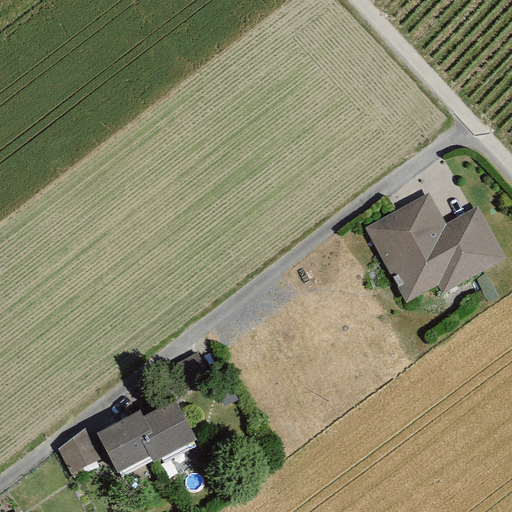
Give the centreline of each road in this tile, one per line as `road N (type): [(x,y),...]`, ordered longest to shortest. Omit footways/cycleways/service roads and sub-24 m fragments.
road 1 (residential): [(0,486),(474,125)]
road 2 (track): [(358,0),(511,165)]
